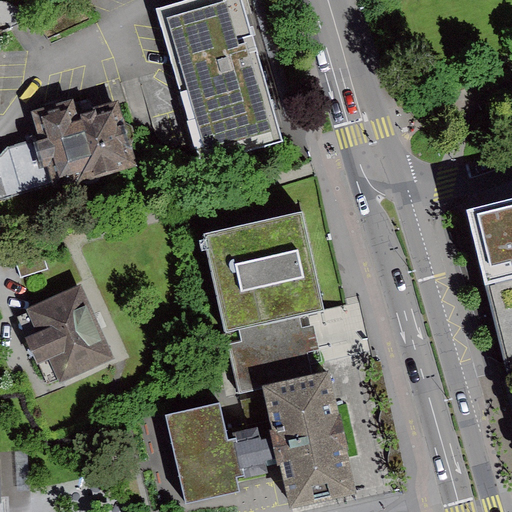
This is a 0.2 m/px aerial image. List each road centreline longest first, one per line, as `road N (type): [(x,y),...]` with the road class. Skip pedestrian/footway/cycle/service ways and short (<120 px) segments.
road 1 (primary): [(481,511),(388,202)]
road 2 (primary): [(388,202),(327,0)]
road 3 (unclassified): [(388,202),(511,164)]
